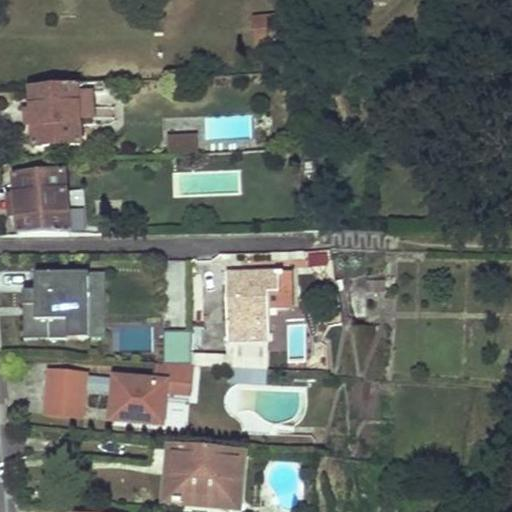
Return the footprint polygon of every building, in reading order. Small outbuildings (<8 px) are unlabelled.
[(278,44),(276,20),(256,21),(258,45),(278,44)] [(106,86),(95,87),(96,96),(107,95),(106,86)] [(96,96),(95,87),(79,88),(82,127),(98,126),(96,96)] [(82,127),(79,88),(32,92),(37,150),(83,146),(82,127)] [(194,133),(170,134),(170,152),(194,151),(194,133)] [(18,218),(20,237),(70,236),(68,211),(67,195),(65,173),(15,177),(17,198),(8,198),(10,219),(18,218)] [(77,193),(67,195),(68,211),(78,211),(77,193)] [(193,355),(194,365),(195,365),(241,368),(247,369),(270,370),(270,342),(270,293),(281,293),(281,274),(237,274),(237,284),(228,284),(230,343),(229,357),(193,355)] [(237,274),(228,274),(228,284),(237,284),(237,274)] [(290,274),(281,274),(281,293),(291,294),(290,274)] [(50,276),(50,327),(96,327),(96,276),(50,276)] [(354,365),(349,325),(329,328),(334,367),(354,365)] [(153,328),(118,330),(119,352),(154,350),(153,328)] [(167,332),(167,362),(184,362),(183,332),(167,332)] [(158,382),(118,379),(115,414),(140,416),(140,422),(167,424),(168,401),(169,391),(193,393),(195,365),(194,365),(159,363),(158,382)] [(58,375),(52,375),(49,417),(86,419),(87,411),(56,409),(58,375)] [(89,377),(58,375),(56,409),(87,411),(89,377)] [(193,393),(169,391),(168,401),(192,403),(193,393)] [(360,397),(360,418),(378,418),(378,397),(360,397)] [(167,502),(242,509),(245,464),(235,464),(236,450),(171,445),(169,465),(167,502)] [(246,451),(236,450),(235,464),(245,464),(246,451)]
